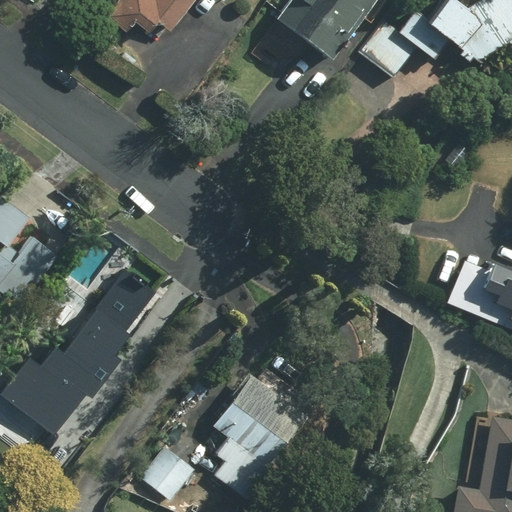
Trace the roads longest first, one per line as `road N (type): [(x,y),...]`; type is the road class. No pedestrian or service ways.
road 1 (unknown): [(198,214),(382,276),(467,326),(476,353),(461,418),(422,511)]
road 2 (residential): [(198,214),(0,65)]
